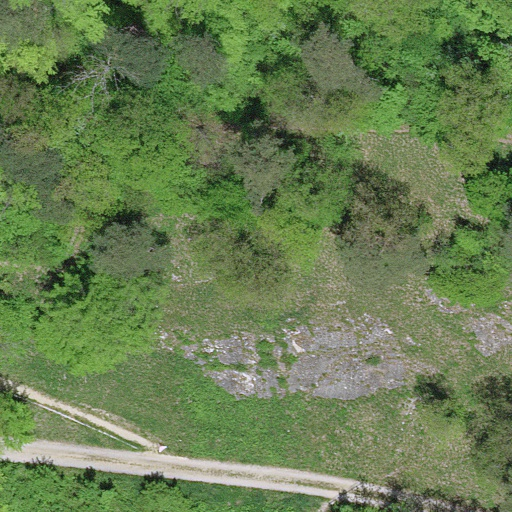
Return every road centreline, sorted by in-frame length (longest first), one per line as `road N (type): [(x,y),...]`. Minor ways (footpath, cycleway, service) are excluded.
road 1 (track): [(168,464),(423,511)]
road 2 (track): [(0,445),(168,464)]
